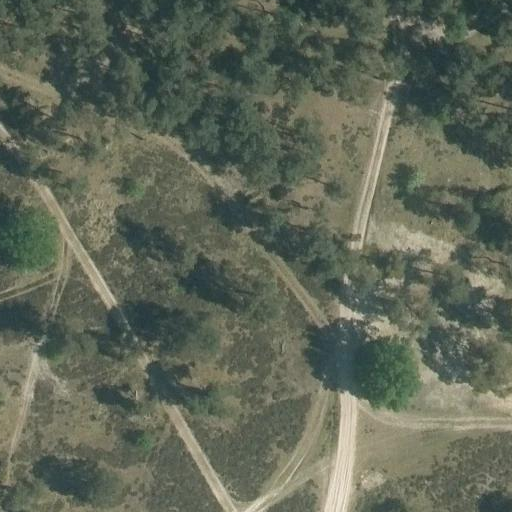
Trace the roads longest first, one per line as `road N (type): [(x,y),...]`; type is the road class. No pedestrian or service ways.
road 1 (track): [(333,511),(347,423),(342,353),(349,286),(397,67),(388,0)]
road 2 (track): [(342,353),(186,154),(116,116),(0,72)]
road 3 (track): [(230,511),(118,312),(0,135)]
road 4 (track): [(511,425),(404,418),(346,394)]
road 5 (track): [(393,13),(422,33),(448,37),(511,4)]
